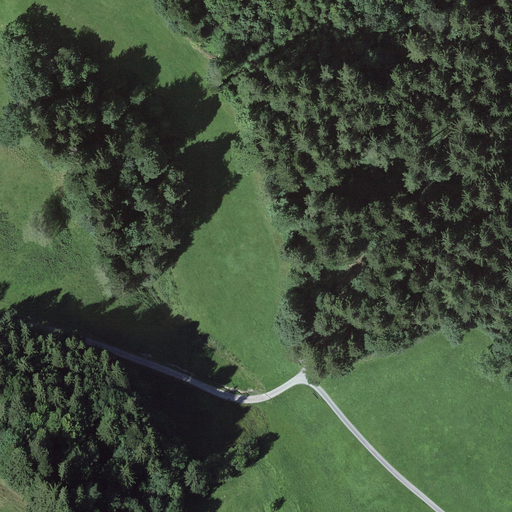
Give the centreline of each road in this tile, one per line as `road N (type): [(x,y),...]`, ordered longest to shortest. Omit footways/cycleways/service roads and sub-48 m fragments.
road 1 (track): [(0,321),(52,331),(238,399),(304,379)]
road 2 (track): [(511,320),(458,304),(308,367)]
road 3 (track): [(304,379),(440,511)]
